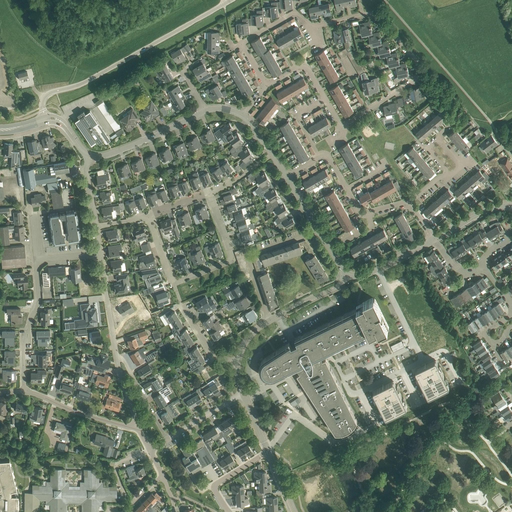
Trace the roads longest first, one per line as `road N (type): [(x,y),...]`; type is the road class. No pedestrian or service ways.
road 1 (residential): [(311,24),(371,13),(419,65),(416,80),(340,125)]
road 2 (residential): [(148,215),(173,283),(232,259),(208,192)]
road 3 (unclassified): [(54,90),(78,85),(231,0)]
road 4 (residential): [(269,320),(249,255),(318,229)]
road 5 (residential): [(23,391),(23,349),(38,301),(35,259)]
road 6 (residential): [(205,110),(89,156)]
road 7 (track): [(98,74),(45,50),(4,0)]
road 8 (residential): [(137,425),(23,391)]
